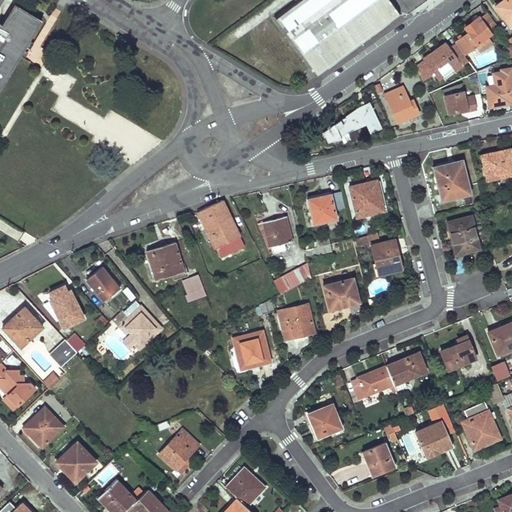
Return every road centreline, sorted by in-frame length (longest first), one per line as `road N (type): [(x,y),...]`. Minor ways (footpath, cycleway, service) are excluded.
road 1 (residential): [(443,299),(320,360),(269,411)]
road 2 (tertiary): [(462,0),(305,104)]
road 3 (residential): [(394,149),(413,228),(443,299)]
road 4 (tertiary): [(74,235),(217,173)]
road 5 (tertiary): [(190,140),(154,160),(74,235)]
road 6 (residential): [(511,461),(379,511)]
road 7 (residential): [(343,511),(269,411)]
road 8 (residential): [(305,104),(262,92),(193,52)]
road 9 (residential): [(394,149),(511,123)]
